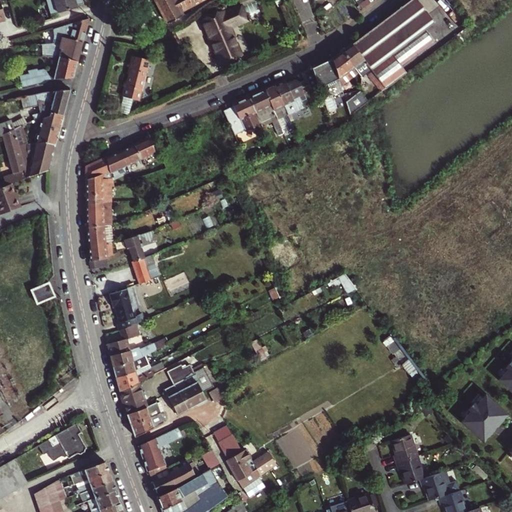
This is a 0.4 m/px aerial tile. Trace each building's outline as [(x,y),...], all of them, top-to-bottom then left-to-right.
[(43,0),(46,0),(50,17),(77,10),(76,8),(84,6),(82,0),(43,0)] [(163,14),(167,22),(181,14),(179,10),(196,0),(155,0),(161,9),(160,13),(163,14)] [(416,0),(407,0),(350,44),(387,87),(405,74),(406,72),(401,66),(434,41),(424,29),(434,22),(416,0)] [(243,2),(203,19),(221,61),(240,53),(229,27),(249,18),(243,2)] [(66,26),(63,38),(83,43),(89,19),(66,26)] [(52,56),(60,57),(78,62),(83,43),(63,38),(62,42),(59,41),(56,40),(56,43),(52,56)] [(53,43),(44,43),(44,53),(53,53),(53,43)] [(340,51),(353,66),(357,63),(366,73),(367,71),(369,75),(382,91),(387,87),(350,44),(340,51)] [(340,85),(357,70),(353,66),(340,51),(331,58),(340,85)] [(78,62),(60,57),(56,73),(53,73),(50,75),(47,72),(39,71),(38,69),(30,71),(31,74),(21,76),(23,87),(42,83),(45,80),(74,77),(78,62)] [(146,60),(132,57),(122,95),(137,99),(146,60)] [(331,58),(312,67),(318,84),(324,100),(343,93),(340,85),(331,58)] [(362,76),(366,73),(357,63),(353,66),(357,70),(362,76)] [(274,85),(287,114),(304,106),(301,100),(306,98),(301,88),(308,84),(309,88),(318,84),(312,67),(302,72),(306,79),(298,82),(292,78),(284,81),(284,80),(274,85)] [(287,114),(274,85),(264,89),(277,118),(281,117),(286,126),(291,124),(287,114)] [(248,96),(255,110),(261,126),(277,118),(264,89),(248,96)] [(41,94),(26,98),(29,110),(39,107),(41,114),(44,113),(45,119),(49,118),(51,112),(64,116),(71,90),(41,94)] [(248,96),(231,104),(232,106),(222,110),(234,135),(244,130),(244,132),(261,124),(255,110),(248,96)] [(351,115),(366,103),(360,97),(348,106),(351,115)] [(42,120),(36,144),(58,139),(64,116),(51,112),(49,118),(45,119),(42,120)] [(281,117),(277,118),(282,128),(286,126),(281,117)] [(0,137),(3,136),(22,127),(20,119),(0,126),(0,137)] [(28,146),(22,127),(3,136),(12,174),(1,178),(5,187),(12,185),(50,170),(58,139),(36,144),(28,146)] [(175,133),(168,136),(173,147),(180,144),(175,133)] [(156,152),(149,137),(134,144),(141,159),(156,152)] [(128,164),(141,159),(134,144),(120,150),(126,165),(128,164)] [(107,156),(111,172),(126,165),(120,150),(107,156)] [(85,166),(86,179),(101,172),(101,177),(109,178),(113,176),(111,172),(107,156),(85,166)] [(149,165),(139,168),(141,175),(151,172),(149,165)] [(86,179),(86,195),(102,194),(110,194),(110,188),(113,187),(113,176),(109,178),(101,177),(101,172),(86,179)] [(122,183),(131,180),(131,179),(130,174),(120,178),(122,183)] [(0,213),(1,216),(22,209),(12,185),(5,187),(0,189),(0,213)] [(86,195),(86,202),(102,201),(110,201),(110,194),(102,194),(86,195)] [(86,202),(86,211),(111,209),(110,201),(102,201),(86,202)] [(86,211),(87,226),(103,225),(111,224),(111,209),(86,211)] [(87,226),(90,261),(104,258),(107,257),(113,254),(112,240),(105,240),(103,225),(87,226)] [(148,242),(145,233),(124,239),(127,247),(129,246),(134,260),(144,257),(140,245),(148,242)] [(134,260),(132,261),(139,281),(158,272),(153,257),(160,255),(160,252),(144,257),(134,260)] [(90,261),(91,269),(106,266),(104,258),(90,261)] [(347,272),(341,275),(348,291),(354,289),(347,272)] [(108,293),(109,293),(115,290),(116,291),(120,289),(117,283),(105,288),(108,293)] [(55,297),(50,284),(31,291),(37,305),(55,297)] [(142,299),(137,288),(129,288),(128,286),(120,289),(116,291),(115,290),(109,293),(115,306),(117,304),(123,320),(121,321),(124,329),(134,325),(139,322),(148,318),(145,311),(139,313),(136,306),(138,305),(142,299)] [(108,343),(113,366),(145,355),(144,354),(163,345),(158,335),(130,347),(127,338),(143,331),(139,322),(134,325),(124,329),(122,329),(124,338),(108,343)] [(257,337),(250,341),(260,359),(266,355),(257,337)] [(113,366),(116,377),(150,364),(145,355),(113,366)] [(499,375),(496,379),(511,392),(511,360),(511,362),(509,361),(505,367),(506,368),(499,375)] [(116,377),(120,391),(139,381),(162,370),(159,363),(151,367),(150,364),(116,377)] [(173,384),(183,379),(193,374),(192,372),(189,366),(183,370),(180,365),(167,372),(173,384)] [(505,367),(503,365),(496,373),(499,375),(506,368),(505,367)] [(215,385),(212,382),(210,378),(204,366),(202,366),(192,372),(193,374),(183,379),(185,384),(187,387),(197,404),(207,399),(202,391),(208,389),(215,385)] [(183,379),(173,384),(176,389),(185,384),(183,379)] [(120,391),(127,414),(147,406),(139,381),(120,391)] [(163,389),(178,414),(187,409),(177,391),(176,389),(173,384),(163,389)] [(218,386),(216,387),(209,391),(210,393),(215,402),(224,397),(219,388),(218,386)] [(197,404),(187,387),(177,391),(187,409),(197,404)] [(462,418),(459,421),(481,441),(506,413),(483,394),(480,397),(474,404),(472,403),(467,409),(469,410),(462,418)] [(477,394),(471,402),(472,403),(474,404),(480,397),(477,394)] [(127,414),(131,424),(160,411),(156,402),(147,406),(127,414)] [(467,409),(466,407),(459,415),(462,418),(469,410),(467,409)] [(131,424),(135,437),(164,421),(160,411),(131,424)] [(63,456),(67,458),(84,452),(83,449),(85,448),(77,434),(81,431),(77,423),(56,435),(60,442),(53,446),(49,438),(39,444),(45,454),(49,451),(55,461),(63,456)] [(184,436),(180,426),(138,445),(148,470),(149,470),(151,477),(168,469),(159,447),(184,436)] [(240,447),(235,437),(225,443),(231,453),(240,447)] [(391,458),(393,465),(415,458),(408,437),(389,443),(394,457),(391,458)] [(248,448),(243,451),(229,459),(244,487),(245,486),(250,494),(266,483),(261,476),(279,463),(270,450),(255,460),(248,448)] [(212,451),(203,457),(207,462),(216,457),(212,451)] [(21,455),(0,466),(0,483),(2,488),(29,475),(21,455)] [(199,470),(194,460),(192,455),(168,469),(175,483),(194,474),(194,473),(199,470)] [(399,472),(403,486),(417,481),(422,480),(415,458),(393,465),(396,473),(399,472)] [(73,484),(79,482),(108,471),(105,462),(70,475),(73,484)] [(157,495),(162,508),(199,491),(219,480),(211,468),(177,487),(167,491),(159,495),(157,495)] [(157,491),(165,487),(175,483),(168,469),(151,477),(157,491)] [(78,493),(92,488),(112,481),(108,471),(79,482),(81,487),(76,489),(78,493)] [(422,488),(427,502),(436,499),(445,496),(439,474),(422,480),(417,481),(420,489),(422,488)] [(2,488),(0,483),(0,501),(31,481),(29,475),(2,488)] [(70,511),(66,498),(63,488),(60,480),(36,493),(43,511),(70,511)] [(162,508),(163,511),(203,511),(207,510),(228,494),(219,480),(199,491),(162,508)] [(82,503),(87,501),(116,490),(112,481),(92,488),(93,491),(79,497),(82,503)] [(177,487),(175,483),(165,487),(157,491),(159,495),(167,491),(177,487)] [(347,494),(350,502),(352,511),(361,511),(375,506),(369,487),(347,494)] [(116,490),(87,501),(89,508),(79,511),(92,511),(120,501),(116,490)] [(463,511),(457,493),(445,496),(436,499),(438,507),(441,506),(442,511),(463,511)] [(120,501),(92,511),(119,511),(124,510),(120,501)] [(247,511),(243,502),(227,511),(247,511)] [(352,511),(350,502),(328,509),(328,511),(352,511)]
